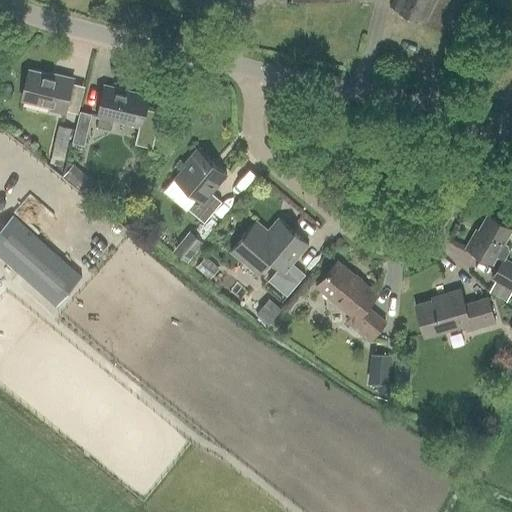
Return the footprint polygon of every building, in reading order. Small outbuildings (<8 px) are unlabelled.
[(393,0),(390,7),(426,25),(438,0),(393,0)] [(65,115),(74,79),(51,74),(50,75),(30,70),(22,100),(52,108),(51,111),(65,115)] [(146,109),(149,97),(105,87),(98,116),(100,116),(97,127),(111,131),(114,120),(140,126),(135,144),(153,148),(162,113),(146,109)] [(80,111),(73,144),(79,145),(85,146),(92,114),(80,111)] [(73,128),(60,125),(55,145),(68,148),(73,128)] [(198,199),(189,209),(205,223),(222,202),(212,193),(227,175),(197,150),(185,164),(187,165),(175,179),(198,199)] [(97,184),(74,164),(64,177),(87,196),(97,184)] [(45,180),(40,189),(65,203),(70,194),(45,180)] [(82,276),(12,215),(0,229),(0,255),(57,305),(82,276)] [(507,244),(503,242),(510,229),(486,215),(473,237),(471,236),(464,248),(491,264),(497,267),(490,279),(511,291),(511,262),(505,259),(509,250),(507,244)] [(309,244),(279,219),(268,231),(257,222),(231,252),(258,275),(271,261),(280,268),(269,281),(287,296),(306,275),(293,264),(309,244)] [(204,242),(190,230),(179,243),(173,250),(188,262),(204,242)] [(219,268),(206,256),(196,266),(209,279),(219,268)] [(369,341),(384,322),(366,307),(376,294),(336,262),(315,287),(351,316),(346,323),(369,341)] [(465,331),(494,323),(487,298),(464,304),(459,289),(437,295),(438,298),(414,305),(423,338),(464,326),(465,331)] [(281,310),(269,299),(256,315),(268,326),(281,310)] [(369,384),(389,386),(391,357),(371,355),(369,384)]
